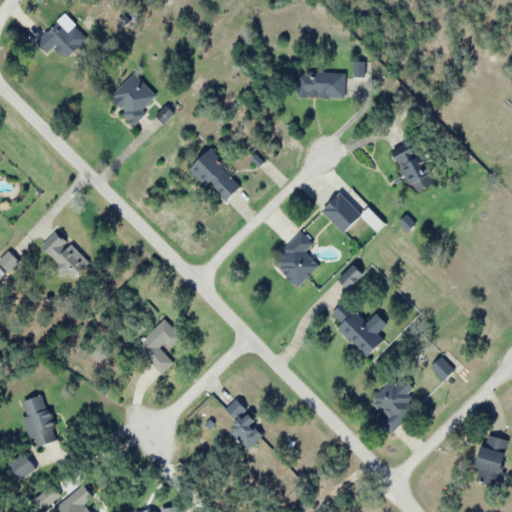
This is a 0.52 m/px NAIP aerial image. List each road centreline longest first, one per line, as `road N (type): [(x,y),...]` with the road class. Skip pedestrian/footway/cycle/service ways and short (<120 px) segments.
road 1 (residential): [(415,511),(0,86)]
road 2 (residential): [(197,282),(322,159)]
road 3 (residential): [(391,487),(511,366)]
road 4 (residential): [(250,336),(151,434)]
